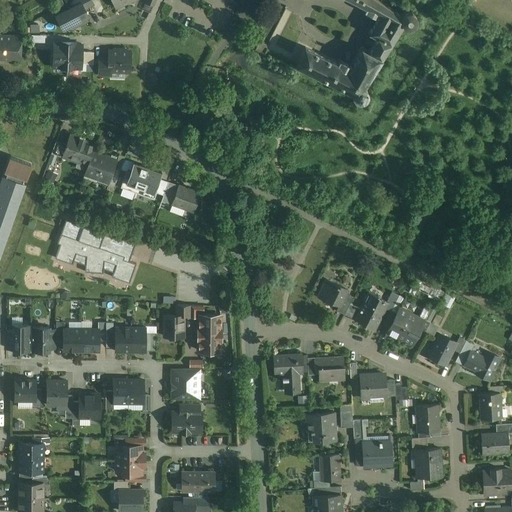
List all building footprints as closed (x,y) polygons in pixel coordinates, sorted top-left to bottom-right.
[(90,0),(74,0),(73,0),(76,6),(81,3),(84,9),(93,4),(90,0)] [(401,14),(378,0),(351,0),(366,7),(364,10),(377,17),(369,32),(377,36),(369,51),(361,47),(352,65),(339,58),(337,62),(304,46),(295,64),(352,92),(352,95),(354,98),(356,100),(359,101),(362,100),(365,99),(367,96),(367,93),(367,90),(365,87),(363,86),(403,24),(405,25),(408,26),(411,25),(414,23),(415,21),(416,18),(415,15),(414,12),(411,11),(408,10),(405,10),(403,12),(401,14)] [(76,6),(56,16),(63,29),(77,22),(78,25),(87,21),(86,18),(88,17),(84,9),(81,3),(76,6)] [(20,37),(0,35),(0,58),(17,59),(18,46),(20,46),(20,37)] [(268,44),(259,39),(254,49),(265,54),(267,50),(270,44),(268,44)] [(68,44),(54,43),(53,67),(67,68),(68,44)] [(82,44),(68,44),(67,68),(81,68),(81,63),(82,52),(82,44)] [(448,48),(446,54),(456,57),(458,52),(448,48)] [(130,51),(110,50),(110,58),(109,71),(129,72),(130,51)] [(94,52),(82,52),(81,63),(93,64),(94,52)] [(110,58),(99,58),(99,74),(109,75),(109,71),(110,58)] [(94,145),(78,139),(78,138),(69,134),(66,144),(62,156),(63,156),(63,154),(87,163),(87,165),(92,152),(95,144),(94,143),(94,145)] [(66,144),(56,140),(51,153),(62,157),(63,156),(62,156),(66,144)] [(104,156),(92,152),(85,174),(96,178),(97,175),(109,180),(114,168),(116,160),(116,161),(104,157),(104,156)] [(0,250),(24,183),(22,182),(24,177),(26,178),(31,164),(10,157),(5,171),(7,172),(6,176),(4,176),(0,185),(0,250)] [(161,172),(133,161),(126,182),(136,186),(136,187),(138,188),(138,185),(148,189),(154,191),(159,178),(161,172)] [(119,170),(114,168),(109,180),(108,182),(114,184),(119,170)] [(168,181),(159,178),(154,191),(154,192),(164,195),(168,181)] [(168,181),(164,195),(170,197),(174,183),(168,181)] [(187,188),(179,185),(179,184),(178,184),(178,185),(174,183),(170,197),(173,198),(171,204),(172,204),(173,202),(183,205),(182,207),(193,211),(192,212),(193,212),(201,192),(200,192),(199,194),(186,190),(187,188)] [(148,189),(138,185),(138,188),(136,187),(134,193),(145,198),(148,189)] [(135,244),(66,219),(57,243),(60,244),(55,257),(73,264),(74,260),(86,265),(85,271),(104,273),(104,269),(113,272),(112,276),(129,283),(136,263),(130,261),(135,244)] [(348,289),(326,279),(318,296),(331,302),(331,301),(339,305),(338,306),(339,306),(346,293),(348,289)] [(388,302),(369,292),(368,293),(370,294),(366,302),(364,301),(360,309),(355,320),(357,316),(368,322),(366,325),(374,329),(388,302)] [(346,293),(339,306),(338,306),(336,310),(344,314),(350,303),(353,296),(346,293)] [(360,309),(350,303),(344,314),(355,320),(360,309)] [(191,305),(177,304),(177,315),(183,315),(183,316),(191,316),(191,305)] [(203,305),(191,305),(191,316),(197,317),(197,311),(203,311),(203,305)] [(423,320),(399,307),(396,313),(389,328),(384,338),(385,338),(388,333),(411,345),(419,329),(424,320),(423,320)] [(396,313),(391,310),(383,326),(389,328),(396,313)] [(177,315),(165,315),(164,336),(183,336),(183,316),(183,315),(177,315)] [(220,315),(199,315),(199,330),(198,330),(198,340),(199,340),(199,350),(219,350),(220,340),(221,340),(221,330),(220,330),(220,315)] [(430,322),(424,319),(423,320),(424,320),(419,329),(425,332),(425,331),(429,323),(430,322)] [(49,327),(31,327),(31,321),(31,325),(31,350),(49,350),(49,347),(49,329),(49,327)] [(64,321),(56,321),(56,339),(63,339),(64,328),(64,321)] [(106,322),(98,322),(98,329),(99,329),(99,340),(106,340),(106,328),(106,322)] [(437,327),(429,323),(425,331),(432,335),(437,327)] [(31,325),(14,325),(14,330),(14,348),(14,350),(31,350),(31,325)] [(131,327),(116,327),(116,328),(116,346),(116,351),(131,351),(131,327)] [(145,327),(131,327),(131,351),(145,351),(145,350),(145,332),(145,327)] [(64,328),(63,339),(63,350),(81,350),(81,328),(64,328)] [(98,329),(81,328),(81,350),(99,351),(99,340),(99,329),(98,329)] [(116,328),(106,328),(106,340),(106,346),(116,346),(116,328)] [(14,330),(6,330),(6,348),(14,348),(14,330)] [(156,332),(145,332),(145,350),(156,350),(156,332)] [(456,342),(439,333),(432,346),(434,347),(429,356),(445,365),(453,349),(457,342),(456,342)] [(466,340),(459,336),(456,342),(457,342),(453,349),(459,352),(466,340)] [(459,352),(455,361),(463,365),(463,364),(470,350),(471,350),(474,344),(466,340),(459,352)] [(471,350),(470,350),(463,364),(479,372),(478,374),(489,380),(500,357),(486,350),(483,357),(471,350)] [(293,356),(287,356),(287,355),(274,355),(275,374),(284,373),(284,377),(282,377),(283,380),(284,380),(285,391),(299,390),(298,372),(302,372),(301,355),(301,354),(293,354),(293,356)] [(333,358),(330,358),(330,357),(314,358),(315,367),(318,367),(319,381),(329,380),(329,376),(343,375),(343,379),(344,379),(343,356),(333,357),(333,358)] [(385,374),(360,375),(361,397),(370,397),(370,394),(382,394),(383,396),(386,396),(385,380),(385,374)] [(198,377),(173,377),(172,397),(194,397),(194,392),(198,392),(198,377)] [(128,379),(113,379),(113,390),(113,402),(128,402),(128,379)] [(143,379),(128,379),(128,402),(142,402),(143,402),(143,394),(143,379)] [(394,379),(385,380),(386,396),(395,395),(395,384),(394,379)] [(35,380),(16,380),(16,400),(32,400),(35,400),(35,389),(35,380)] [(66,380),(47,380),(47,405),(65,405),(65,404),(65,395),(66,395),(66,380)] [(401,383),(395,384),(395,395),(396,400),(408,399),(407,387),(401,387),(401,383)] [(35,389),(35,400),(32,400),(32,407),(41,407),(41,389),(35,389)] [(113,390),(106,390),(105,408),(113,408),(113,402),(113,390)] [(488,393),(480,393),(480,408),(482,408),(483,418),(501,417),(500,393),(500,392),(488,393)] [(91,394),(85,394),(79,394),(79,401),(79,418),(80,418),(99,418),(100,394),(91,394)] [(199,403),(180,403),(180,412),(199,412),(199,403)] [(437,404),(416,405),(418,431),(430,431),(439,430),(437,404)] [(352,411),(340,411),(341,427),(353,427),(353,419),(352,411)] [(180,412),(172,412),(172,431),(181,431),(181,432),(190,432),(190,431),(201,431),(201,412),(199,412),(180,412)] [(334,412),(306,413),(308,441),(336,440),(334,412)] [(362,419),(353,419),(353,427),(353,438),(363,437),(362,419)] [(511,422),(496,424),(496,433),(508,432),(508,433),(511,432),(511,422)] [(496,433),(481,434),(481,433),(482,455),(482,454),(508,452),(508,453),(509,453),(508,433),(508,432),(496,433)] [(418,437),(411,438),(412,447),(418,447),(427,446),(427,437),(418,437)] [(379,443),(362,444),(363,465),(380,465),(379,464),(391,463),(391,464),(392,464),(390,441),(381,441),(381,439),(379,439),(379,443)] [(33,443),(19,443),(19,457),(43,457),(43,443),(33,443)] [(126,445),(122,445),(122,450),(116,450),(116,459),(144,459),(144,452),(142,452),(142,445),(134,445),(126,445)] [(440,448),(428,449),(427,446),(418,447),(418,449),(415,449),(415,450),(418,450),(419,467),(416,467),(417,477),(423,477),(441,476),(440,448)] [(338,454),(320,455),(321,480),(329,480),(340,479),(338,454)] [(43,457),(19,457),(19,471),(33,471),(43,471),(43,457)] [(144,459),(116,459),(116,468),(122,469),(122,473),(134,473),(142,473),(142,466),(144,466),(144,459)] [(510,469),(500,470),(500,468),(491,468),(491,471),(483,472),(484,494),(500,493),(500,494),(511,493),(510,469)] [(214,472),(182,472),(182,490),(214,490),(214,472)] [(423,477),(417,477),(417,481),(410,481),(410,489),(423,489),(423,477)] [(126,481),(114,481),(114,490),(119,490),(119,489),(129,489),(129,481),(126,481)] [(32,483),(19,483),(19,498),(43,498),(43,484),(43,483),(32,483)] [(314,487),(313,487),(313,495),(341,494),(340,486),(330,486),(314,487)] [(129,489),(119,489),(119,490),(119,501),(118,501),(118,509),(119,509),(119,510),(141,510),(142,499),(144,499),(144,489),(129,489)] [(341,494),(313,495),(313,506),(316,506),(316,511),(341,511),(342,509),(341,509),(341,504),(341,494)] [(43,498),(19,498),(18,511),(42,511),(43,511),(43,498)] [(193,502),(174,502),(174,511),(173,511),(194,511),(204,511),(204,503),(204,502),(193,502)]
